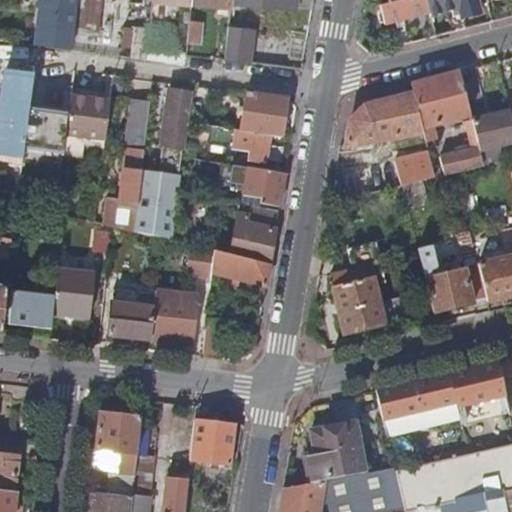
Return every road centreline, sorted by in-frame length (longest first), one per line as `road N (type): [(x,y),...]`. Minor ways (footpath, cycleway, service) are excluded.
road 1 (residential): [(273,389),(328,84)]
road 2 (residential): [(273,389),(511,331)]
road 3 (residential): [(273,389),(72,368)]
road 4 (residential): [(511,37),(328,84)]
road 5 (residential): [(72,368),(54,511)]
road 6 (residential): [(253,511),(273,389)]
